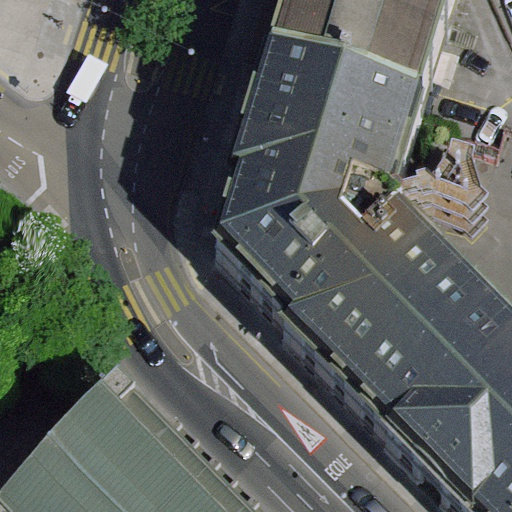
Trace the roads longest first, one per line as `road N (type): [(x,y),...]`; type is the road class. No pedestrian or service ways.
road 1 (tertiary): [(147,300),(188,358),(343,511)]
road 2 (tertiary): [(115,215),(188,76),(214,0)]
road 3 (tertiary): [(116,0),(96,84),(115,215)]
road 4 (residential): [(115,215),(0,133)]
